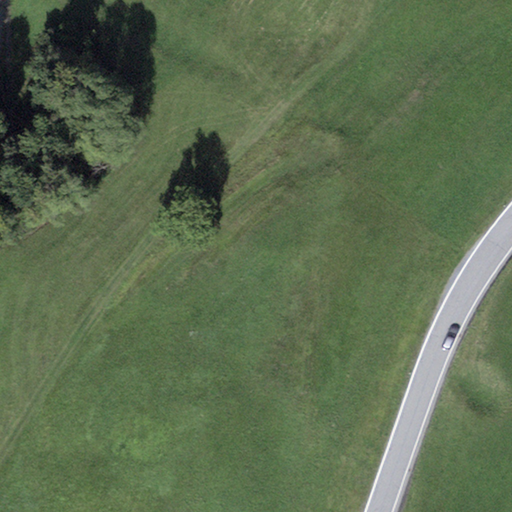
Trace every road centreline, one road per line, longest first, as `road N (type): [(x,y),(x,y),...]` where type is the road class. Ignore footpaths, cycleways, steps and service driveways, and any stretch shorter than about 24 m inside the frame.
road 1 (tertiary): [(511,227),(453,317),(378,511)]
road 2 (track): [(1,0),(0,178)]
